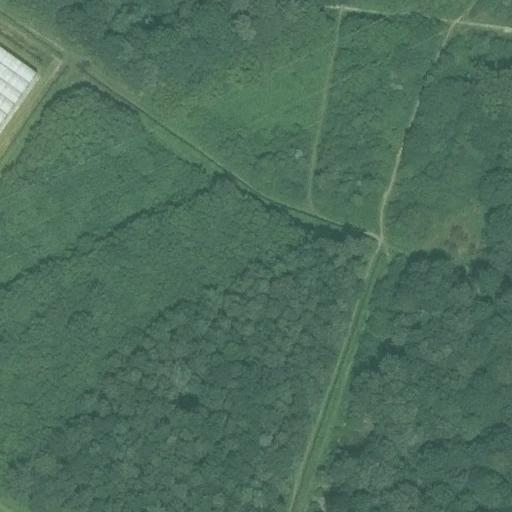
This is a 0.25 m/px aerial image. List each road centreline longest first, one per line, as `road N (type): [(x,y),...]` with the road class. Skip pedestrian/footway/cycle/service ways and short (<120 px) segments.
road 1 (unknown): [(466,0),(389,178),(380,221),(389,258),(293,511)]
road 2 (unknown): [(333,0),(308,191),(319,219)]
